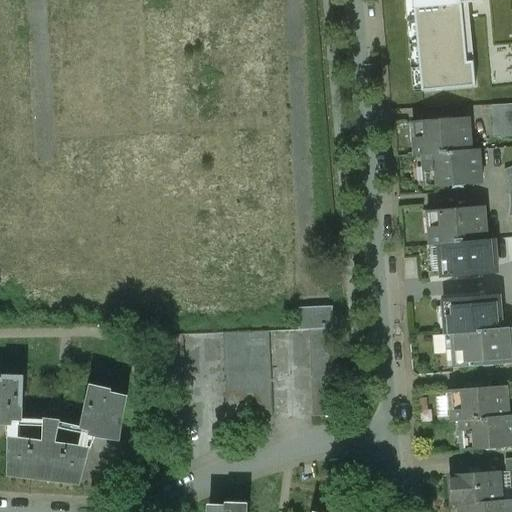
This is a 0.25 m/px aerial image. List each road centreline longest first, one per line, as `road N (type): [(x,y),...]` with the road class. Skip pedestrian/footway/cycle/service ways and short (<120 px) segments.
road 1 (residential): [(393,443),(354,0)]
road 2 (residential): [(133,511),(272,454),(393,443)]
